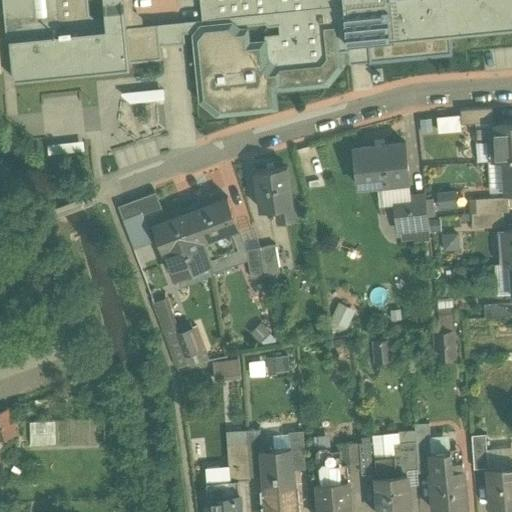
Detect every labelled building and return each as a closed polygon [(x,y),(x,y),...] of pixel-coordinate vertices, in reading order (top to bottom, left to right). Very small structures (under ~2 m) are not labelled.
[(8,0),(12,38),(11,38),(15,79),(131,68),(130,62),(163,59),(160,36),(159,24),(126,27),(123,0),(8,0)] [(511,0),(200,0),(202,20),(159,24),(160,36),(192,33),(198,37),(204,97),(221,111),(265,108),(269,106),(275,107),(274,91),(328,86),(343,68),(340,44),(368,41),(370,62),(452,54),(450,34),(511,28),(511,0)] [(154,93),(126,93),(126,107),(135,106),(135,121),(142,121),(142,130),(154,130),(154,93)] [(492,108),(460,111),(461,125),(493,123),(492,108)] [(511,125),(492,127),(495,160),(505,160),(511,159),(511,125)] [(86,141),(50,143),(51,150),(87,149),(86,141)] [(405,143),(354,149),(358,187),(410,182),(405,143)] [(287,167),(255,171),(261,211),(277,209),(293,206),(287,167)] [(440,191),(441,209),(461,208),(460,190),(440,191)] [(425,196),(394,200),(397,231),(429,228),(425,196)] [(228,197),(192,211),(203,241),(239,228),(239,227),(228,197)] [(508,197),(476,200),(477,214),(504,212),(509,212),(508,197)] [(293,206),(277,209),(279,220),(295,218),(293,206)] [(192,211),(155,224),(166,254),(167,254),(203,241),(192,211)] [(152,237),(142,212),(128,218),(137,243),(152,237)] [(477,214),(472,214),(473,229),(505,226),(504,212),(477,214)] [(239,228),(203,241),(212,265),(214,272),(215,272),(214,269),(233,262),(229,252),(246,246),(239,228)] [(203,241),(167,254),(168,255),(163,257),(168,270),(173,269),(176,278),(212,265),(203,241)] [(276,245),(260,248),(266,277),(281,274),(276,245)] [(260,248),(247,250),(251,279),(266,277),(260,248)] [(511,301),(484,304),(485,319),(511,316),(511,301)] [(348,327),(356,309),(341,302),(333,320),(348,327)] [(454,322),(434,324),(437,361),(453,360),(452,346),(456,346),(454,322)] [(193,328),(175,334),(184,357),(201,351),(193,328)] [(389,340),(375,341),(376,363),(391,362),(389,340)] [(271,372),(290,371),(289,354),(269,355),(271,372)] [(8,410),(0,411),(0,440),(16,436),(8,410)] [(31,422),(32,445),(57,444),(56,421),(31,422)] [(429,423),(415,424),(416,442),(416,446),(431,445),(429,423)] [(261,429),(248,430),(248,442),(250,474),(251,477),(264,476),(261,450),(262,450),(261,429)] [(304,431),(289,432),(290,448),(291,447),(293,468),(306,467),(304,431)] [(393,444),(392,435),(374,436),(375,442),(376,458),(375,458),(376,474),(377,478),(376,478),(378,511),(410,511),(407,470),(405,443),(393,444)] [(486,435),(472,436),(474,470),(487,469),(487,468),(488,468),(486,435)] [(248,442),(232,444),(234,475),(250,474),(248,442)] [(375,442),(360,443),(362,463),(362,464),(362,475),(376,474),(375,458),(376,458),(375,442)] [(416,442),(405,443),(407,470),(418,470),(416,446),(416,442)] [(360,443),(340,444),(340,450),(341,465),(348,464),(348,465),(362,464),(362,463),(359,464),(358,443),(360,443)] [(431,445),(416,446),(418,470),(432,470),(431,453),(432,453),(431,445)] [(262,450),(261,450),(264,476),(265,488),(294,485),(293,468),(291,447),(290,448),(262,450)] [(340,450),(332,451),(327,448),(320,448),(317,453),(319,483),(317,483),(319,511),(351,511),(348,465),(348,464),(341,465),(340,450)] [(432,453),(431,453),(432,470),(433,473),(453,471),(452,464),(451,451),(432,453)] [(511,466),(488,468),(487,468),(487,469),(491,508),(511,505),(511,466)] [(433,473),(431,473),(434,511),(441,511),(467,510),(464,470),(453,471),(433,473)] [(216,511),(242,510),(239,480),(208,483),(210,511),(216,511)] [(294,485),(265,488),(266,511),(298,511),(297,485),(294,485)]
